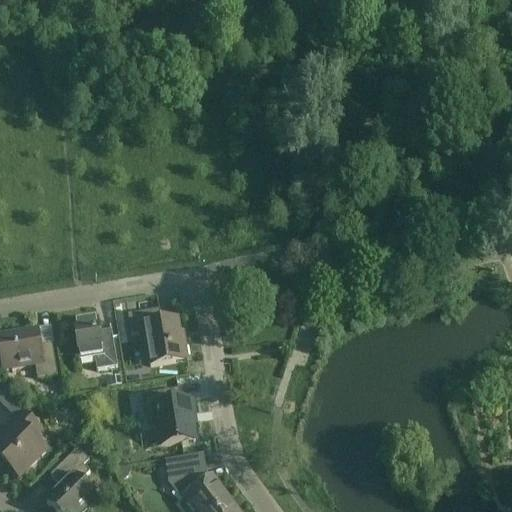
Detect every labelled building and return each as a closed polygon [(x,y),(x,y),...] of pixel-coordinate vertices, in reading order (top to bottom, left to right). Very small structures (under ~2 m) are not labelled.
[(150,369),(187,363),(184,345),(181,345),(177,322),(161,324),(159,312),(127,318),(130,338),(144,336),(150,369)] [(96,373),(117,370),(112,338),(100,340),(97,323),(73,327),(79,362),(94,360),(96,373)] [(36,381),(57,378),(52,347),(40,348),(37,333),(0,338),(0,358),(2,373),(34,368),(36,381)] [(119,378),(104,381),(106,390),(120,387),(119,378)] [(190,416),(193,416),(191,402),(179,404),(177,392),(144,397),(148,423),(156,422),(160,450),(195,444),(190,416)] [(10,403),(4,409),(14,419),(20,412),(10,403)] [(18,481),(46,454),(33,441),(41,434),(21,414),(2,433),(12,443),(0,455),(0,463),(4,467),(18,481)] [(81,483),(89,475),(83,469),(88,463),(77,452),(50,479),(61,490),(46,505),(52,511),(84,511),(97,499),(81,483)] [(129,468),(115,471),(125,483),(129,476),(129,468)] [(169,486),(200,481),(198,469),(167,474),(169,486)] [(200,481),(169,486),(182,501),(184,500),(193,511),(235,511),(228,501),(226,503),(210,481),(207,483),(204,485),(200,481)]
